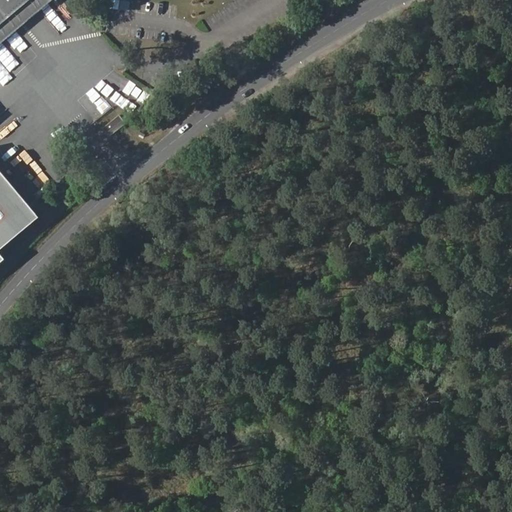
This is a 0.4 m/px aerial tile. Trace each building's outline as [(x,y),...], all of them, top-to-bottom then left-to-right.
[(30,188),(0,151),(0,115),(4,111),(0,106),(0,45),(53,0),(30,0),(0,26),(0,159),(27,191),(30,188)] [(0,0),(0,213),(27,191),(0,159),(0,26),(30,0),(0,0)] [(132,93),(141,101),(148,94),(140,85),(132,93)] [(135,125),(128,115),(120,121),(120,125),(115,128),(115,131),(117,134),(118,134),(124,130),(126,131),(135,125)] [(117,134),(115,131),(115,128),(120,125),(120,121),(110,128),(117,137),(126,131),(124,130),(118,134),(117,134)]
